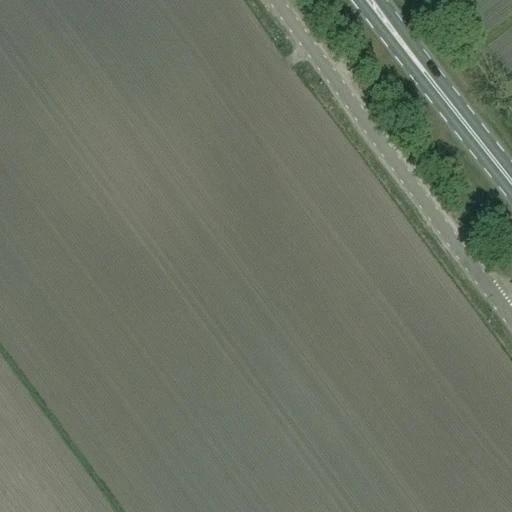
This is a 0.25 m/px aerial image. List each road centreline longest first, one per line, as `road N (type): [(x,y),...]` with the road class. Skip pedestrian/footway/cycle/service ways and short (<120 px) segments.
road 1 (unclassified): [(503,311),(274,0)]
road 2 (primary): [(511,182),(426,70)]
